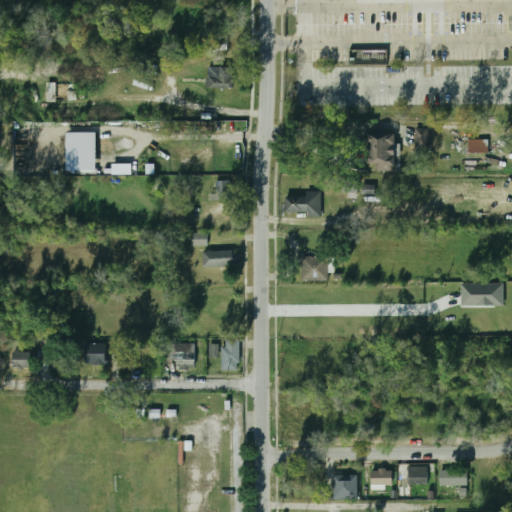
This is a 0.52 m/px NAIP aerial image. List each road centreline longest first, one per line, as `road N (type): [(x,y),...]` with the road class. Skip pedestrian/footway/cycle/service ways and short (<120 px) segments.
road 1 (tertiary): [(261,511),(265,0)]
road 2 (residential): [(259,383),(0,384)]
road 3 (residential): [(511,443),(468,452),(262,455)]
road 4 (residential): [(261,504),(425,505)]
